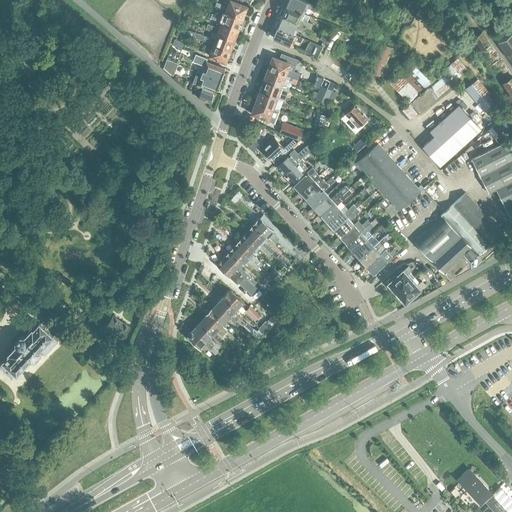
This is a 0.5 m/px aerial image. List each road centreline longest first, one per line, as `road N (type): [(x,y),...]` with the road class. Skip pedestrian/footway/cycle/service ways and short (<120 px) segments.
road 1 (secondary): [(183,488),(423,355)]
road 2 (secondary): [(407,327),(176,456)]
road 3 (residential): [(362,303),(246,170),(217,160)]
road 4 (residential): [(224,125),(74,0)]
road 5 (trunk): [(131,511),(0,378)]
road 6 (residential): [(160,315),(217,160)]
road 7 (residential): [(160,315),(137,381),(157,466)]
road 8 (residential): [(176,456),(153,395),(160,315)]
road 9 (residential): [(224,125),(272,0)]
road 10 (residential): [(434,370),(511,464)]
